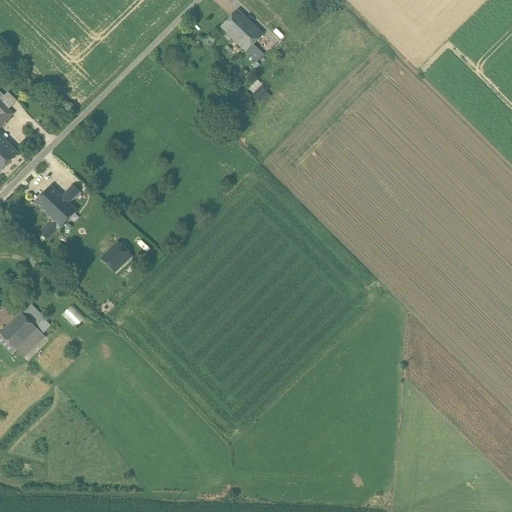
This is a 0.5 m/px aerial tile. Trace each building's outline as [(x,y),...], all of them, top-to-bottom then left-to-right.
[(263,34),(237,10),(221,27),(247,52),(254,45),(263,34)] [(264,54),(254,45),(247,52),(257,61),(264,54)] [(233,51),(227,46),(222,50),(228,56),(233,51)] [(0,172),(18,153),(0,135),(0,127),(13,114),(8,109),(0,101),(4,97),(4,96),(0,92),(0,172)] [(17,101),(8,92),(4,96),(4,97),(0,101),(8,109),(17,101)] [(248,93),(243,98),(246,101),(251,96),(248,93)] [(80,192),(72,184),(60,197),(68,204),(80,192)] [(60,197),(50,188),(34,205),(52,222),(61,231),(78,213),(68,204),(60,197)] [(33,227),(25,220),(16,229),(24,237),(33,227)] [(52,222),(43,232),(48,237),(56,229),(60,232),(61,231),(52,222)] [(132,257),(118,242),(101,258),(115,273),(132,257)] [(8,285),(0,292),(0,304),(13,291),(8,285)] [(74,305),(62,316),(75,329),(87,318),(74,305)] [(43,336),(20,313),(0,333),(0,334),(16,350),(23,357),(43,336)] [(16,350),(0,334),(0,342),(12,354),(16,350)]
